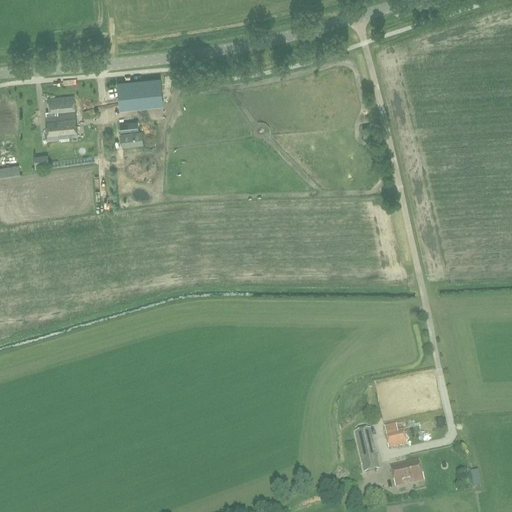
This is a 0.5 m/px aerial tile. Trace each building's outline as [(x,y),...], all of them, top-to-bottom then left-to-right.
[(118,84),(120,108),(162,103),(160,80),(118,84)] [(74,97),(48,99),(50,116),(46,116),(48,141),(58,140),(58,138),(77,136),(75,113),(58,114),(58,113),(75,111),(74,97)] [(137,122),(119,124),(120,133),(138,131),(137,122)] [(120,134),(122,148),(143,145),(142,132),(120,134)] [(19,166),(0,169),(0,176),(0,179),(20,176),(19,166)] [(370,430),(355,433),(364,473),(379,469),(370,430)] [(386,434),(389,448),(406,444),(403,430),(386,434)] [(418,460),(390,466),(395,486),(423,480),(418,460)]
